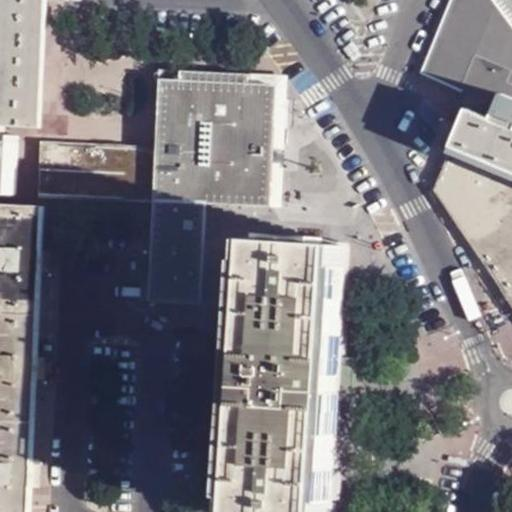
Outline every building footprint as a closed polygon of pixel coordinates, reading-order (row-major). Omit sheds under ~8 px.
[(0,0),(0,125),(2,126),(27,127),(33,0),(0,0)] [(436,72),(503,102),(508,91),(511,92),(511,15),(500,0),(449,0),(449,1),(426,57),(431,61),(434,67),(436,72)] [(426,57),(423,66),(436,72),(434,67),(431,61),(426,57)] [(421,69),(436,77),(436,72),(423,66),(421,69)] [(155,146),(152,202),(146,298),(194,301),(202,201),(265,205),(273,74),(161,68),(155,146)] [(471,95),(469,101),(498,113),(503,102),(436,72),(436,77),(471,95)] [(452,141),(511,166),(511,92),(508,91),(503,102),(498,113),(469,101),(452,141)] [(1,142),(2,126),(0,125),(0,192),(13,193),(16,143),(1,142)] [(50,195),(121,200),(125,145),(53,141),(50,195)] [(511,166),(452,141),(431,188),(511,307),(511,166)] [(121,200),(152,202),(155,146),(125,145),(121,200)] [(0,511),(23,511),(25,483),(30,484),(30,473),(31,461),(26,460),(30,377),(35,377),(35,366),(36,354),(30,354),(33,269),(38,269),(39,257),(39,248),(34,248),(36,206),(0,204),(0,511)] [(345,242),(241,236),(239,275),(233,275),(231,310),(236,311),(235,324),(225,324),(224,339),(219,411),(218,428),(229,429),(224,511),(327,511),(334,412),(346,412),(348,382),(350,356),(337,355),(340,315),(347,316),(349,280),(343,280),(345,242)]
